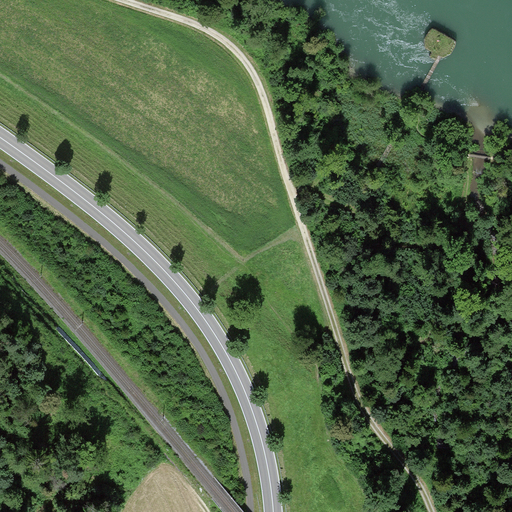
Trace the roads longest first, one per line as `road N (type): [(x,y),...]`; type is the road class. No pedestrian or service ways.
road 1 (primary): [(273,511),(249,402),(190,299),(107,217),(0,136)]
road 2 (track): [(288,185),(256,70),(193,21),(120,0)]
road 3 (track): [(322,297),(352,390),(430,511)]
